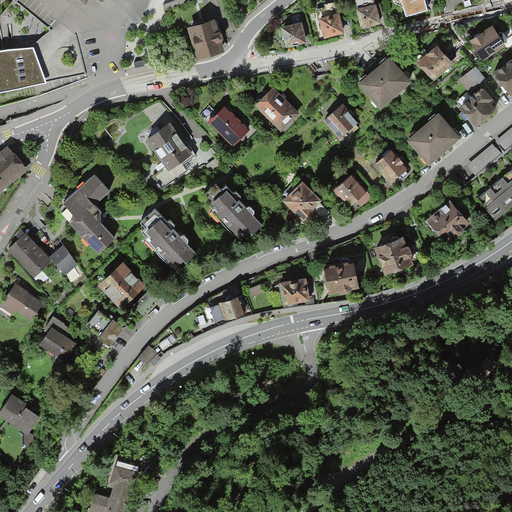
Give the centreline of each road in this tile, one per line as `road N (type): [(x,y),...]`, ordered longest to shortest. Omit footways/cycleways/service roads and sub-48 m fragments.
road 1 (residential): [(72,463),(63,437),(163,316),(217,282),(399,201),(511,113)]
road 2 (residential): [(231,65),(511,5)]
road 3 (residential): [(154,511),(175,466),(208,431),(312,383),(296,321)]
road 4 (secondary): [(72,463),(112,420),(181,368),(296,321)]
road 5 (track): [(302,511),(412,434),(454,415),(484,392),(511,353)]
road 6 (secondary): [(296,321),(408,296),(511,241)]
road 7 (secondary): [(0,30),(92,20),(149,0)]
road 8 (residential): [(90,96),(231,65)]
road 9 (residential): [(0,234),(40,170),(48,149),(42,125)]
